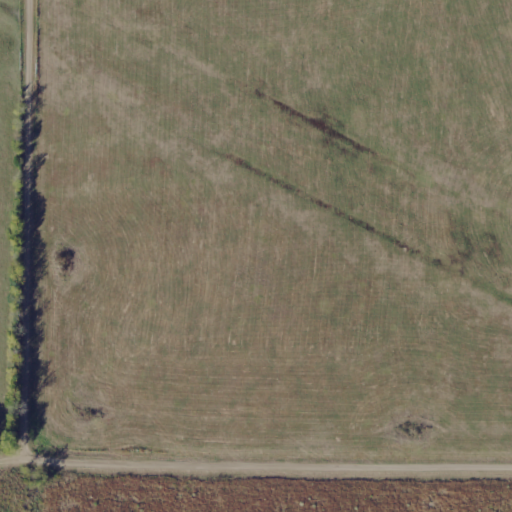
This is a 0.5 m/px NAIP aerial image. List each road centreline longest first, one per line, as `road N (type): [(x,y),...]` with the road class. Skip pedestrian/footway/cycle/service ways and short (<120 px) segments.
road 1 (residential): [(511,469),(0,464)]
road 2 (residential): [(32,462),(37,0)]
